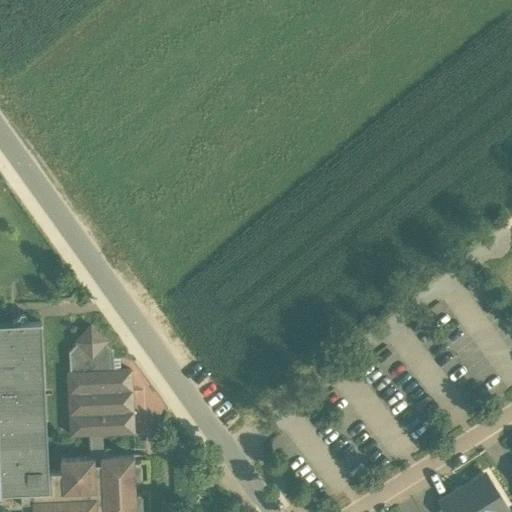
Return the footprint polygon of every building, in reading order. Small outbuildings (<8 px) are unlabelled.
[(42,321),(0,323),(0,484),(0,493),(33,491),(50,490),(49,472),(42,321)] [(132,369),(115,369),(114,350),(106,342),(108,339),(92,324),(76,341),(78,342),(70,351),(71,372),(69,372),(72,434),(90,433),(91,457),(95,457),(95,463),(102,463),(102,457),(104,457),(103,433),(135,431),(132,369)] [(62,471),(49,472),(50,490),(33,491),(34,511),(136,511),(134,455),(104,457),(102,457),(102,463),(95,463),(95,457),(91,457),(62,459),(62,471)] [(486,474),(441,502),(447,511),(508,511),(509,511),(486,474)] [(34,511),(33,491),(0,493),(1,498),(1,504),(8,504),(8,509),(21,509),(20,511),(34,511)]
